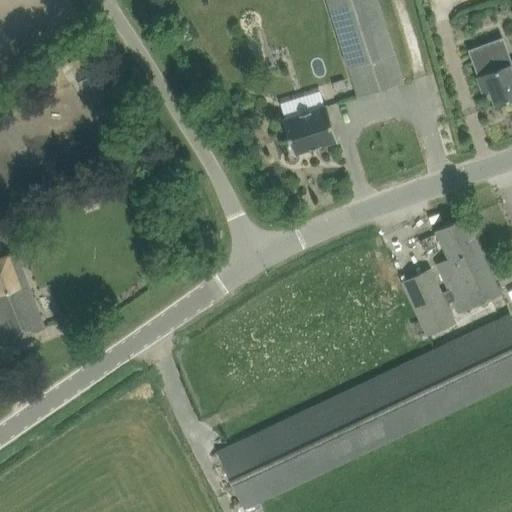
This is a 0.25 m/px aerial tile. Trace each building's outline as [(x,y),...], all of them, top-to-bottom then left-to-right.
[(378,0),(328,0),(358,96),(404,82),(378,0)] [(492,71),(489,62),(497,59),(490,41),(468,49),(474,67),(476,67),(484,90),(491,88),(497,104),(511,98),(511,70),(510,64),(492,71)] [(111,97),(98,72),(81,82),(94,106),(111,97)] [(280,105),(284,118),(295,153),(296,153),(296,152),(337,140),(338,140),(327,104),(326,105),(303,112),(299,100),(295,98),(282,102),(280,105)] [(403,280),(426,328),(428,334),(456,322),(447,303),(454,300),(459,312),(491,297),(498,293),(500,292),(474,234),(465,216),(436,230),(450,258),(437,264),(448,287),(441,291),(430,268),(403,280)] [(25,275),(16,252),(0,257),(0,321),(7,340),(45,327),(25,275)] [(511,315),(511,314),(501,318),(218,452),(244,507),(260,500),(511,381),(511,315)]
